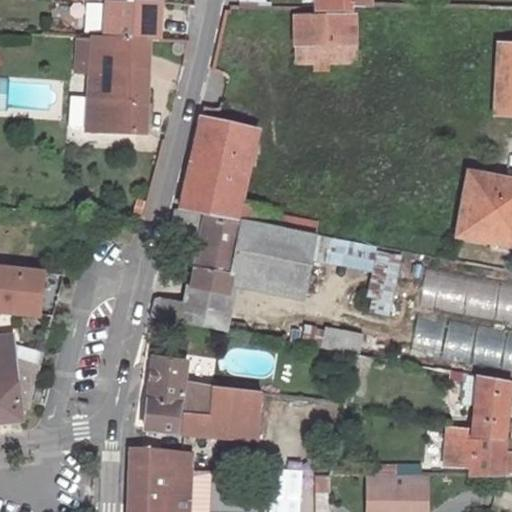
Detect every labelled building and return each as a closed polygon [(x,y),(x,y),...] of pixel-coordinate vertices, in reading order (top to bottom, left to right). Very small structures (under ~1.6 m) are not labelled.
[(106,0),(103,38),(149,41),(158,41),(160,2),(125,0),(106,0)] [(368,0),(314,0),(314,9),(350,9),(351,5),(369,5),(368,0)] [(225,10),(211,72),(245,79),(259,19),(225,10)] [(294,63),(355,61),(354,13),(294,14),(294,63)] [(92,38),(77,37),(75,72),(90,73),(92,38)] [(90,73),(87,128),(143,130),(149,41),(103,38),(92,38),(90,73)] [(511,44),(499,43),(495,114),(511,114),(511,44)] [(256,128),(201,116),(181,207),(236,218),(239,203),(256,128)] [(511,180),(467,172),(455,235),(491,242),(511,245),(511,242),(511,180)] [(241,221),(259,224),(262,209),(239,203),(236,218),(241,219),(241,221)] [(259,224),(313,234),(314,223),(275,216),(275,213),(262,209),(259,224)] [(240,223),(180,211),(174,210),(169,238),(171,238),(183,239),(199,241),(190,286),(226,294),(229,279),(240,223)] [(313,234),(259,224),(241,221),(240,223),(229,279),(303,293),(315,235),(313,234)] [(183,239),(171,238),(170,245),(182,247),(183,239)] [(511,252),(511,242),(511,245),(491,242),(490,248),(511,252)] [(398,315),(404,250),(333,244),(331,266),(375,270),(371,313),(398,315)] [(0,311),(36,315),(39,272),(0,268),(0,311)] [(190,286),(187,306),(222,314),(226,294),(190,286)] [(183,324),(187,306),(155,299),(150,317),(152,318),(183,324)] [(187,306),(183,324),(184,324),(243,334),(244,327),(220,323),(222,314),(187,306)] [(330,345),(365,350),(367,334),(332,329),(330,345)] [(477,347),(457,342),(457,344),(440,340),(441,334),(424,329),(418,352),(472,365),(477,347)] [(0,421),(20,419),(19,407),(13,363),(10,337),(0,338),(0,421)] [(362,397),(370,357),(356,354),(354,354),(346,394),(362,397)] [(183,382),(185,362),(151,357),(143,430),(176,433),(178,414),(183,415),(208,417),(212,387),(183,382)] [(27,408),(38,369),(13,363),(19,407),(27,408)] [(449,381),(461,383),(463,373),(450,371),(449,381)] [(474,405),(477,376),(463,373),(461,383),(460,404),(474,405)] [(474,405),(473,419),(477,420),(476,430),(475,437),(504,439),(508,382),(477,376),(474,405)] [(210,438),(256,438),(260,394),(260,392),(212,387),(208,417),(183,415),(183,434),(210,438)] [(504,439),(475,437),(476,430),(446,427),(443,465),(470,468),(469,476),(501,476),(503,454),(504,439)] [(186,511),(189,455),(173,452),(132,450),(128,511),(186,511)] [(511,454),(503,454),(501,476),(511,475),(511,454)] [(369,476),(419,476),(419,467),(369,467),(369,476)] [(315,476),(314,493),(327,493),(327,476),(315,476)] [(369,476),(369,509),(384,509),(384,511),(427,511),(427,476),(419,476),(369,476)]
